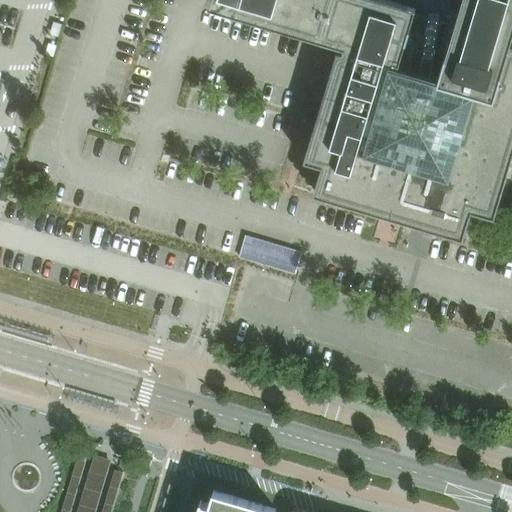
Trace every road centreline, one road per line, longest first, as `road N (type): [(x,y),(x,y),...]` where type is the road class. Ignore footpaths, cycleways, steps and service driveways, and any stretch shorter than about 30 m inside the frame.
road 1 (unclassified): [(511,464),(0,307)]
road 2 (unclassified): [(0,390),(433,511)]
